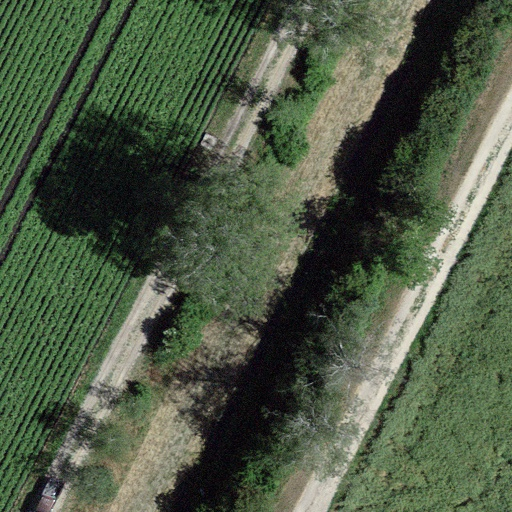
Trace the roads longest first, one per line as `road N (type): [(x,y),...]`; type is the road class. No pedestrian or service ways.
road 1 (track): [(62,511),(338,0)]
road 2 (track): [(511,114),(308,511)]
